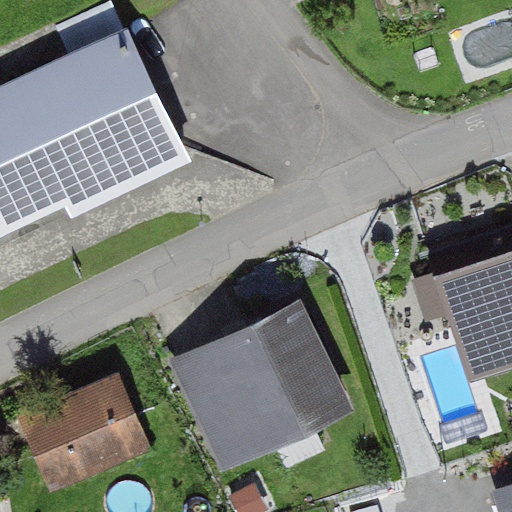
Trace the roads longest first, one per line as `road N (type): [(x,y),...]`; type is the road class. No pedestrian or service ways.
road 1 (unclassified): [(401,158),(0,363)]
road 2 (residential): [(401,158),(276,0)]
